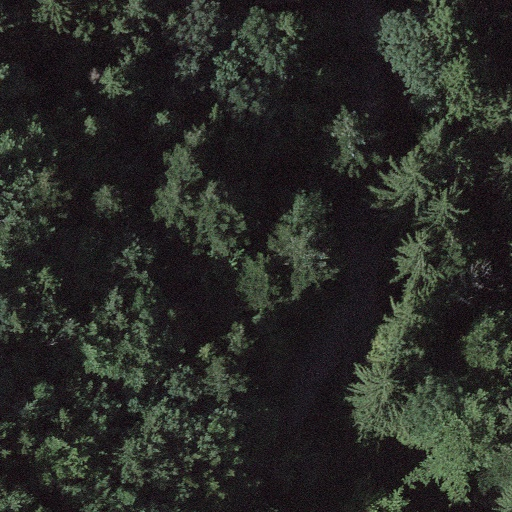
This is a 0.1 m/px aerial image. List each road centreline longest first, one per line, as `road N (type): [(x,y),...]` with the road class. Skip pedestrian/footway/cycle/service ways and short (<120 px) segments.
road 1 (track): [(225,511),(326,342),(361,232),(368,125),(359,0)]
road 2 (track): [(308,511),(354,410),(361,232)]
